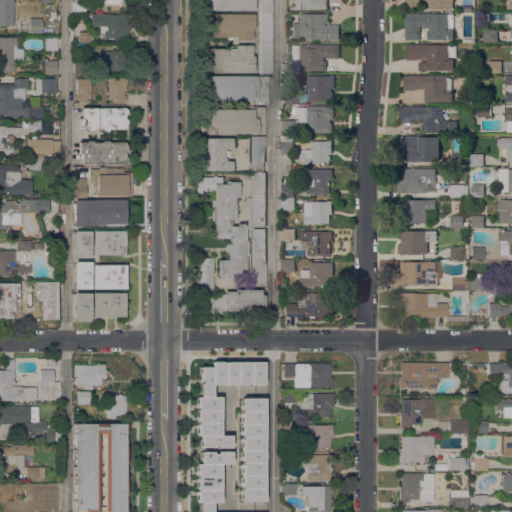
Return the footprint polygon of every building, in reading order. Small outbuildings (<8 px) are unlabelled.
[(0,0),(14,0),(14,5),(12,5),(12,25),(0,25),(0,0)] [(74,2),(74,0),(85,0),(85,12),(74,12),(74,2)] [(254,0),(254,9),(201,9),(201,0),(254,0)] [(259,12),(259,0),(272,0),(272,12),(259,12)] [(327,0),(327,9),(300,9),(300,0),(327,0)] [(453,0),(453,9),(446,9),(446,8),(429,8),(429,0),(419,0),(419,9),(404,9),(404,0),(453,0)] [(272,43),(259,43),(259,12),(272,12),(272,43)] [(126,13),(126,24),(129,24),(129,30),(126,30),(126,38),(103,38),(103,31),(106,31),(106,26),(90,26),(90,13),(126,13)] [(253,29),(252,29),(252,40),(223,40),(223,37),(203,37),(203,13),(253,13),(253,29)] [(430,14),(448,14),(453,14),(453,40),(426,40),(426,37),(427,37),(427,32),(426,32),(426,30),(429,30),(429,26),(419,26),(419,40),(405,40),(405,13),(430,13),(430,14)] [(327,14),(326,23),(325,23),(325,26),(326,26),(326,25),(339,25),(339,40),(299,39),(299,38),(292,38),(292,22),(299,23),(299,14),(327,14)] [(41,32),(29,32),(29,18),(42,18),(41,32)] [(497,42),(483,42),(483,41),(477,41),(477,37),(483,37),(483,30),(497,30),(497,42)] [(78,42),(78,31),(91,31),(90,42),(78,42)] [(0,36),(16,36),(16,59),(13,59),(13,72),(1,72),(2,59),(0,59),(0,36)] [(56,49),(44,49),(44,37),(56,37),(56,49)] [(272,73),(259,73),(259,43),(272,43),(272,73)] [(225,44),(231,44),(231,45),(254,45),(254,51),(251,51),(251,55),(254,55),(254,71),(199,71),(199,48),(225,48),(225,44)] [(338,58),(326,58),(326,57),(323,57),(323,61),(326,61),(326,71),(300,71),(300,70),(291,70),(291,44),(338,44),(338,58)] [(420,63),(420,58),(418,58),(418,60),(406,60),(405,44),(428,44),(428,45),(447,45),(447,46),(455,46),(455,57),(448,57),(448,59),(453,59),(453,71),(447,71),(447,70),(420,71),(420,68),(418,68),(418,63),(420,63)] [(124,51),(124,60),(127,60),(127,71),(99,71),(99,50),(124,51)] [(57,60),(57,74),(44,74),(44,60),(57,60)] [(87,61),(87,73),(73,73),(73,61),(87,61)] [(501,61),(501,73),(487,73),(487,61),(501,61)] [(253,95),(253,100),(252,99),(252,102),(249,102),(249,99),(198,99),(199,75),(268,75),(268,102),(256,102),(256,95),(253,95)] [(330,76),(330,75),(334,75),(334,88),(331,88),(331,92),(333,92),(333,102),(307,102),(307,93),(300,93),(300,84),(306,84),(306,76),(330,76)] [(446,75),(446,76),(449,76),(449,79),(451,79),(451,90),(452,90),(452,102),(424,102),(424,89),(416,89),(416,91),(403,91),(403,76),(446,75)] [(511,75),(503,76),(504,102),(511,101),(511,75)] [(107,77),(127,77),(127,84),(126,84),(126,102),(113,102),(113,99),(107,99),(107,77)] [(11,117),(11,116),(4,116),(4,113),(0,113),(0,85),(11,85),(11,83),(13,83),(13,78),(27,78),(27,87),(24,87),(24,99),(21,99),(21,107),(24,107),(24,105),(28,105),(28,117),(11,117)] [(35,78),(56,78),(56,92),(34,91),(35,78)] [(73,102),(74,95),(75,95),(76,78),(90,79),(90,96),(86,96),(86,102),(73,102)] [(285,92),(299,91),(300,104),(285,104),(285,92)] [(250,109),(250,105),(252,105),(252,106),(264,106),(264,133),(202,133),(202,109),(250,109)] [(476,117),(476,105),(491,105),(491,115),(489,115),(489,117),(476,117)] [(299,120),(299,114),(295,114),(296,107),(305,107),(305,106),(333,106),(333,108),(334,108),(333,117),(333,119),(330,119),(330,123),(332,123),(332,133),(305,133),(305,128),(297,128),(297,133),(282,132),(283,120),(299,120)] [(424,106),(424,107),(443,107),(443,121),(457,121),(457,133),(421,133),(421,124),(424,124),(424,120),(413,120),(413,122),(400,122),(401,106),(424,106)] [(125,107),(125,109),(127,109),(126,114),(125,114),(125,119),(127,119),(127,125),(125,125),(125,129),(108,129),(108,130),(102,130),(102,129),(92,129),(92,131),(85,131),(85,129),(78,129),(78,118),(81,118),(81,107),(125,107)] [(511,109),(511,132),(506,132),(506,122),(504,122),(504,120),(502,120),(502,115),(504,115),(504,113),(503,113),(503,110),(504,110),(504,109),(511,109)] [(27,127),(21,127),(21,121),(27,121),(27,120),(46,120),(46,121),(52,121),(52,134),(42,133),(42,134),(36,134),(36,132),(27,132),(27,127)] [(0,125),(4,125),(4,127),(19,127),(19,133),(6,133),(6,142),(13,142),(13,154),(0,153),(0,125)] [(264,136),(264,163),(250,163),(250,136),(264,136)] [(281,136),(293,136),(293,155),(281,155),(281,136)] [(439,162),(399,162),(399,146),(400,146),(401,136),(440,137),(439,162)] [(511,137),(511,161),(506,161),(506,159),(501,159),(501,148),(497,148),(497,137),(511,137)] [(50,138),(26,138),(25,153),(49,153),(50,138)] [(232,147),(225,147),(225,150),(229,150),(229,157),(225,157),(226,161),(232,161),(232,170),(200,170),(200,138),(232,138),(232,147)] [(58,139),(51,139),(50,153),(58,153),(58,139)] [(85,142),(85,140),(92,140),(92,142),(102,142),(102,140),(108,140),(108,142),(125,142),(125,146),(127,146),(126,152),(125,152),(125,157),(126,157),(126,162),(125,162),(125,163),(97,163),(97,164),(81,163),(81,153),(78,153),(78,142),(85,142)] [(332,141),(332,154),(329,154),(329,155),(330,156),(330,160),(329,161),(329,164),(304,164),(304,163),(299,163),(299,150),(311,149),(311,141),(332,141)] [(464,153),(464,166),(450,166),(450,153),(464,153)] [(483,166),(469,166),(469,154),(483,153),(483,166)] [(28,160),(42,161),(42,157),(56,158),(55,169),(28,168),(28,160)] [(10,194),(10,192),(0,192),(0,163),(1,163),(1,165),(7,165),(7,163),(13,163),(13,165),(18,165),(18,171),(20,171),(20,179),(31,179),(31,194),(10,194)] [(123,167),(123,172),(131,172),(131,195),(97,196),(97,186),(91,186),(91,180),(89,180),(88,169),(98,168),(123,167)] [(435,169),(435,183),(436,183),(436,192),(427,192),(427,193),(398,193),(398,168),(435,169)] [(511,192),(511,193),(508,193),(508,192),(498,192),(498,168),(511,168),(511,192)] [(332,169),(332,179),(329,179),(329,194),(307,194),(307,188),(305,188),(305,178),(307,178),(307,169),(332,169)] [(252,227),(252,213),(249,213),(249,208),(252,208),(252,206),(246,206),(246,197),(252,197),(252,173),(265,173),(265,227),(252,227)] [(221,183),(225,183),(225,180),(229,180),(229,181),(239,181),(239,197),(235,197),(235,219),(230,219),(230,226),(236,226),(236,223),(245,223),(245,240),(247,240),(247,256),(246,256),(246,273),(231,273),(231,277),(217,277),(217,259),(227,259),(227,252),(224,252),(224,244),(227,244),(227,238),(216,238),(216,233),(213,232),(213,220),(210,220),(210,199),(213,199),(213,192),(196,192),(196,176),(221,176),(221,183)] [(85,178),(85,185),(86,185),(86,198),(74,197),(74,187),(73,187),(73,177),(85,178)] [(467,184),(467,197),(449,197),(450,184),(467,184)] [(484,184),(484,197),(470,197),(471,184),(484,184)] [(294,185),(294,197),(281,197),(281,185),(294,185)] [(294,198),(294,210),(281,210),(281,198),(294,198)] [(0,203),(4,203),(4,200),(15,200),(15,202),(19,202),(19,200),(22,200),(22,199),(34,199),(34,203),(46,203),(46,211),(34,211),(34,212),(25,212),(25,213),(20,213),(20,223),(9,223),(9,228),(0,228),(0,203)] [(126,199),(126,223),(95,223),(95,227),(74,226),(74,199),(126,199)] [(399,223),(399,211),(404,211),(404,200),(426,200),(426,199),(435,199),(435,210),(426,210),(426,223),(399,223)] [(511,199),(511,223),(507,223),(508,210),(498,210),(498,199),(511,199)] [(327,202),(327,201),(332,201),(332,214),(329,214),(329,224),(304,224),(304,202),(327,202)] [(463,215),(463,222),(467,222),(467,228),(450,228),(450,215),(463,215)] [(484,215),(484,228),(471,228),(471,215),(484,215)] [(265,284),(252,284),(252,282),(247,282),(247,274),(252,274),(252,271),(250,271),(250,267),(252,267),(252,229),(266,229),(265,284)] [(295,229),(295,240),(281,240),(280,229),(295,229)] [(74,230),(124,230),(124,254),(90,254),(90,257),(74,257),(74,230)] [(436,230),(436,241),(427,241),(427,254),(399,254),(398,245),(401,245),(401,231),(436,230)] [(498,230),(511,230),(511,254),(507,254),(507,240),(498,240),(498,230)] [(332,231),(332,240),(330,240),(330,256),(307,256),(307,248),(308,248),(308,241),(301,241),(301,231),(332,231)] [(16,250),(16,241),(29,241),(29,250),(16,250)] [(463,247),(463,259),(451,259),(450,246),(463,247)] [(484,247),(484,258),(471,258),(471,247),(484,247)] [(14,265),(30,265),(30,272),(26,272),(26,273),(22,273),(22,275),(8,275),(8,276),(3,276),(3,275),(0,275),(0,251),(4,251),(4,249),(14,250),(14,265)] [(212,257),(212,289),(210,289),(210,296),(215,296),(215,293),(223,293),(223,290),(235,291),(235,289),(261,289),(261,294),(264,294),(264,311),(221,311),(221,313),(196,313),(196,257),(212,257)] [(281,260),(295,260),(295,272),(281,272),(281,260)] [(74,261),(90,261),(90,264),(126,264),(126,288),(74,288),(74,261)] [(436,285),(426,285),(426,286),(398,285),(398,275),(400,275),(401,261),(425,262),(425,261),(436,261),(436,263),(436,285)] [(511,286),(507,286),(507,272),(499,272),(499,261),(511,261),(511,286)] [(333,262),(333,277),(329,277),(329,287),(299,287),(299,278),(301,278),(301,270),(310,270),(310,262),(333,262)] [(471,277),(471,274),(484,274),(484,277),(485,277),(484,290),(467,290),(467,277),(471,277)] [(463,277),(463,280),(466,280),(466,288),(463,288),(463,290),(450,290),(450,277),(463,277)] [(0,290),(14,290),(14,300),(23,300),(23,305),(32,305),(32,318),(0,318),(0,290)] [(125,292),(125,316),(90,316),(90,319),(74,319),(74,292),(125,292)] [(305,292),(305,293),(331,293),(331,317),(314,316),(313,317),(308,317),(308,316),(284,316),(284,302),(295,303),(295,306),(304,306),(304,292),(305,292)] [(436,293),(436,302),(447,302),(447,315),(467,315),(467,320),(445,320),(445,316),(402,316),(402,308),(400,308),(400,300),(398,300),(398,292),(436,293)] [(511,316),(488,316),(488,302),(499,302),(498,293),(511,293),(511,316)] [(13,381),(15,381),(15,384),(13,384),(13,386),(22,386),(22,387),(36,387),(35,399),(22,399),(22,400),(0,399),(0,369),(4,370),(4,359),(14,359),(13,381)] [(262,384),(262,361),(210,361),(210,366),(197,366),(197,447),(229,447),(229,434),(218,434),(218,396),(210,396),(210,384),(262,384)] [(293,376),(282,376),(282,362),(326,362),(326,363),(330,363),(330,376),(331,376),(331,386),(293,386),(293,376)] [(448,362),(448,377),(435,377),(435,388),(425,388),(425,387),(398,387),(398,375),(400,375),(400,362),(448,362)] [(511,362),(511,392),(500,392),(500,379),(507,379),(507,376),(499,376),(487,376),(488,362),(511,362)] [(85,364),(85,365),(95,364),(95,363),(105,363),(105,378),(101,378),(101,383),(98,383),(98,385),(95,385),(95,383),(92,383),(92,389),(84,389),(84,383),(73,384),(73,364),(85,364)] [(39,369),(42,369),(42,366),(53,366),(53,381),(39,381),(39,369)] [(332,406),(329,406),(329,416),(304,416),(304,411),(300,411),(300,406),(297,406),(294,402),(281,402),(281,390),(295,390),(295,392),(332,393),(332,406)] [(90,391),(90,403),(77,403),(77,391),(90,391)] [(126,414),(114,414),(114,417),(105,417),(105,395),(126,394),(126,414)] [(262,397),(239,397),(241,500),(264,500),(262,397)] [(399,411),(400,411),(400,399),(419,399),(419,397),(423,397),(423,399),(432,399),(432,409),(433,409),(433,417),(420,418),(420,424),(408,424),(408,427),(399,427),(399,411)] [(511,417),(502,417),(502,409),(494,409),(494,398),(511,398),(511,417)] [(0,423),(0,406),(38,406),(38,420),(46,420),(46,427),(53,427),(53,430),(59,431),(59,441),(41,441),(41,432),(35,432),(35,439),(16,439),(16,423),(0,423)] [(467,419),(466,432),(448,432),(448,419),(467,419)] [(486,432),(473,432),(473,420),(486,420),(486,432)] [(294,421),(294,431),(281,430),(281,421),(294,421)] [(73,511),(73,492),(75,492),(75,484),(72,484),(72,465),(75,466),(75,459),(72,459),(72,449),(75,449),(75,433),(72,433),(72,423),(127,423),(127,432),(125,432),(125,445),(127,445),(127,464),(125,464),(125,476),(127,476),(127,494),(125,494),(125,507),(127,506),(127,511),(73,511)] [(332,424),(332,437),(329,437),(329,446),(303,446),(303,424),(332,424)] [(433,446),(436,446),(436,453),(433,453),(433,454),(424,453),(423,461),(408,461),(408,464),(398,464),(398,451),(400,451),(401,436),(419,436),(419,435),(433,435),(433,446)] [(511,435),(511,454),(502,454),(502,435),(511,435)] [(33,445),(32,454),(25,454),(24,467),(15,466),(15,470),(14,470),(14,471),(0,471),(0,445),(2,445),(2,446),(10,446),(10,444),(33,445)] [(210,511),(210,502),(219,502),(218,463),(229,463),(229,451),(199,451),(199,462),(197,462),(197,511),(210,511)] [(448,469),(448,452),(458,452),(458,457),(467,457),(467,469),(448,469)] [(470,470),(470,457),(473,457),(472,452),(482,452),(483,457),(486,457),(486,469),(470,470)] [(331,463),(329,463),(329,479),(306,478),(306,474),(304,474),(304,464),(295,464),(295,454),(331,454),(331,463)] [(43,466),(43,477),(26,477),(26,466),(43,466)] [(399,501),(399,486),(401,486),(401,472),(423,472),(423,473),(432,473),(433,501),(399,501)] [(511,472),(511,491),(501,491),(501,483),(502,483),(502,473),(510,473),(510,472),(511,472)] [(281,483),(295,483),(294,494),(281,494),(281,483)] [(332,485),(332,494),(330,494),(330,509),(319,509),(319,510),(307,510),(307,504),(306,504),(306,493),(308,493),(308,485),(332,485)] [(25,504),(23,504),(23,493),(25,493),(25,486),(46,486),(46,495),(36,495),(36,510),(25,510),(25,504)] [(467,489),(467,506),(448,506),(448,494),(449,494),(449,489),(467,489)] [(486,494),(486,506),(473,506),(473,505),(469,505),(469,496),(473,496),(473,494),(486,494)]
